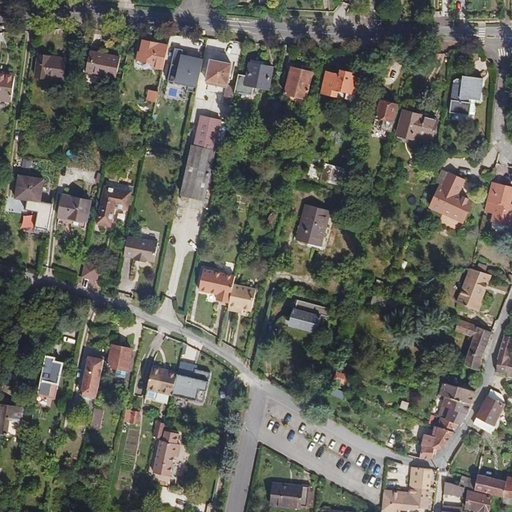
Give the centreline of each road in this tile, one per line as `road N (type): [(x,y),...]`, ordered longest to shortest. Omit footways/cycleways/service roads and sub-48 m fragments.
road 1 (tertiary): [(195,21),(288,32),(508,35)]
road 2 (residential): [(0,266),(167,325),(235,361),(256,383)]
road 3 (residential): [(256,383),(375,448),(436,464)]
road 4 (tertiary): [(0,19),(84,13),(195,21)]
road 5 (residential): [(436,464),(480,397),(511,304)]
road 6 (unknown): [(235,361),(267,273),(320,284)]
road 7 (residential): [(233,511),(256,383)]
road 8 (residential): [(511,156),(499,129),(508,35)]
